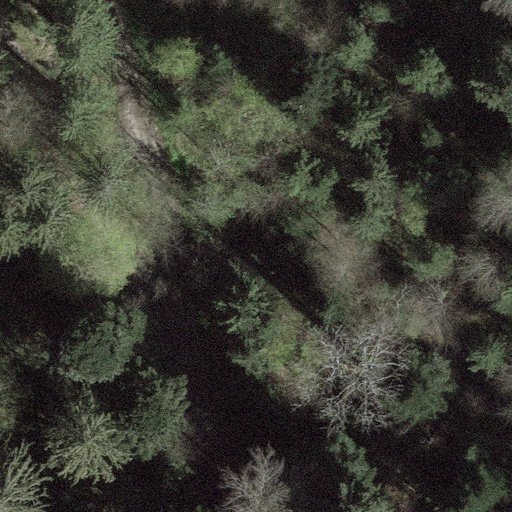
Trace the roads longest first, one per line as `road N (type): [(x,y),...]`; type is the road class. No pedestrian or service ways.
road 1 (track): [(232,511),(158,148),(119,0)]
road 2 (track): [(0,42),(207,388)]
